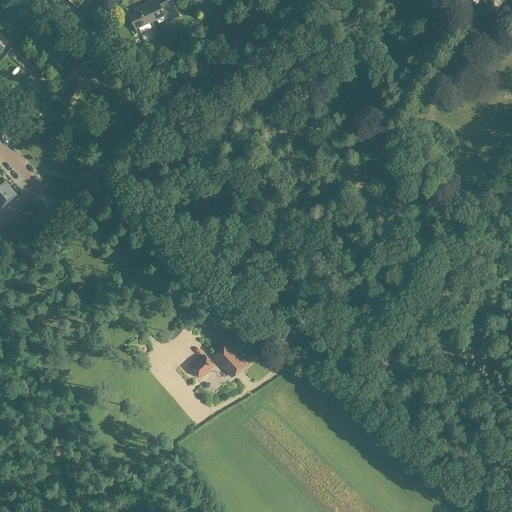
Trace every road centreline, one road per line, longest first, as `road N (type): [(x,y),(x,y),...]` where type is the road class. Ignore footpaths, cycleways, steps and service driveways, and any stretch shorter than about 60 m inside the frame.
road 1 (track): [(481,511),(88,176)]
road 2 (track): [(163,107),(511,409)]
road 3 (residential): [(50,208),(234,43)]
road 4 (track): [(43,0),(164,105)]
